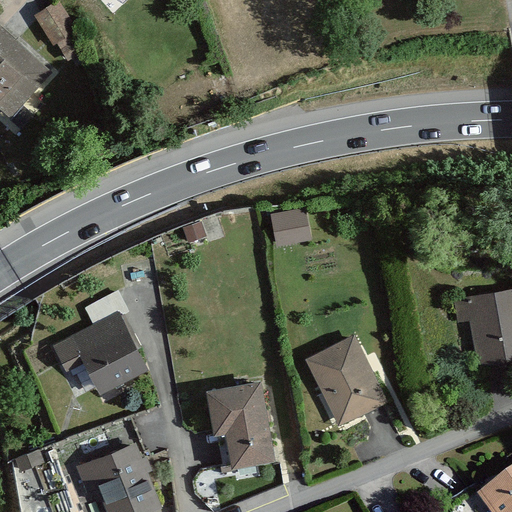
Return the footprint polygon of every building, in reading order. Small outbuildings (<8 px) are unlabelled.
[(55,0),(37,11),(56,41),(76,27),(60,0),(55,0)] [(0,18),(0,109),(10,119),(56,69),(0,18)] [(271,210),(277,243),(311,238),(303,204),(271,210)] [(467,364),(511,359),(511,289),(459,296),(467,364)] [(119,311),(54,346),(70,376),(87,366),(103,395),(151,369),(119,311)] [(356,334),(307,359),(343,430),(392,405),(356,334)] [(265,378),(208,392),(227,473),(284,459),(265,378)] [(84,511),(158,511),(164,509),(134,444),(67,474),(84,511)] [(511,511),(511,481),(488,499),(497,511),(511,511)]
